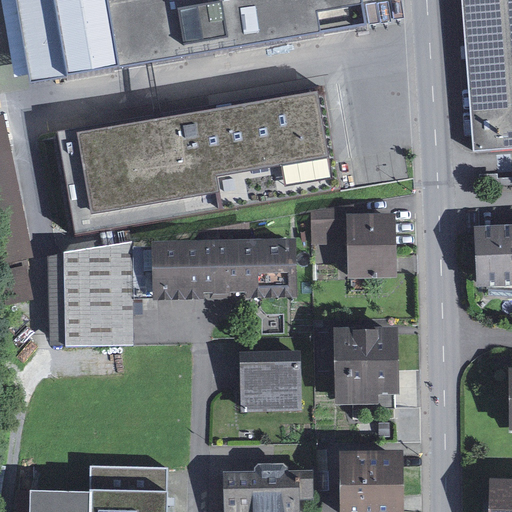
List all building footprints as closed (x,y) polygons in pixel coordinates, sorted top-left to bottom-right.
[(37,0),(48,66),(375,13),(373,0),(37,0)] [(511,0),(467,0),(481,150),(511,147),(511,0)] [(332,175),(315,88),(71,134),(88,221),(332,175)] [(350,278),(393,275),(389,219),(346,222),(350,278)] [(511,229),(482,230),(483,286),(511,285),(511,229)] [(66,334),(136,331),(136,230),(68,238),(66,334)] [(152,299),(293,296),(292,248),(151,251),(152,299)] [(338,407),(399,409),(401,337),(339,336),(338,407)] [(298,355),(241,355),(241,403),(298,402),(298,355)] [(511,375),(503,375),(504,425),(511,424),(511,375)] [(398,511),(398,459),(338,459),(338,511),(398,511)] [(298,511),(297,468),(222,470),(223,511),(298,511)] [(511,511),(511,487),(489,487),(488,511),(511,511)] [(24,490),(23,511),(154,511),(155,491),(24,490)]
